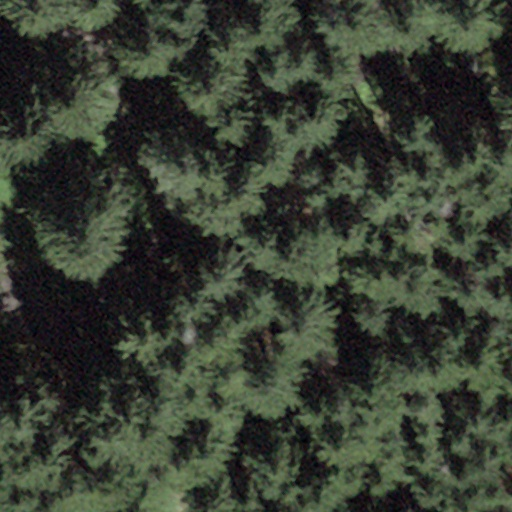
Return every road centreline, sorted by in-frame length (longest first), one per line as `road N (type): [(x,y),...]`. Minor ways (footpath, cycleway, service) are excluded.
road 1 (track): [(511,32),(397,66),(278,152),(110,298),(69,315)]
road 2 (track): [(69,315),(41,292),(45,255),(111,192),(122,147),(116,107),(81,66),(0,50)]
